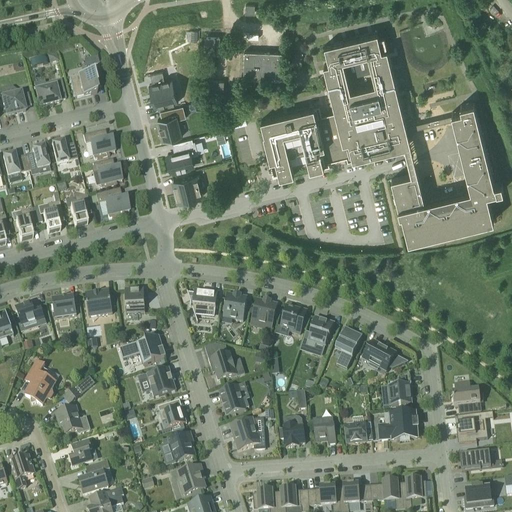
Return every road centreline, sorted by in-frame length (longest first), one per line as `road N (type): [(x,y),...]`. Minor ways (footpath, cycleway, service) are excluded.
road 1 (residential): [(164,269),(283,284),(423,344),(442,455)]
road 2 (residential): [(161,223),(394,165)]
road 3 (residential): [(224,471),(442,455)]
road 4 (residential): [(224,471),(164,269)]
road 5 (residential): [(0,290),(80,272),(164,269)]
road 6 (residential): [(0,137),(131,104)]
road 7 (residential): [(161,223),(131,104)]
road 8 (residential): [(0,418),(32,429),(62,511)]
